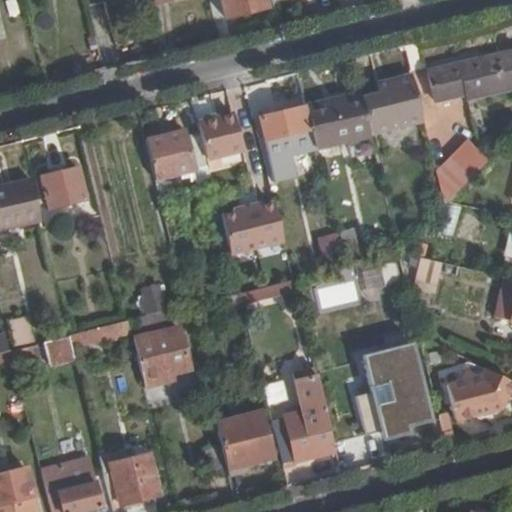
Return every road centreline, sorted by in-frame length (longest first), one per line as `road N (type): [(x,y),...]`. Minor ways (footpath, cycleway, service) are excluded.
road 1 (residential): [(496,0),(0,123)]
road 2 (residential): [(302,511),(511,460)]
